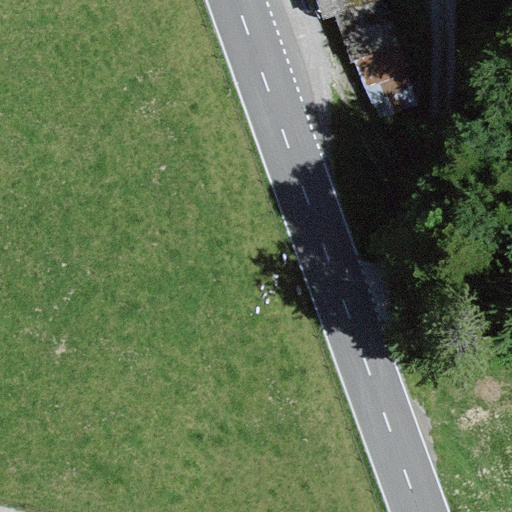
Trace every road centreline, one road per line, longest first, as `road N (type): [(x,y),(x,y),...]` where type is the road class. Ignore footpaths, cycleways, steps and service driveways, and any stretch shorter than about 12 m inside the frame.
road 1 (secondary): [(236,0),(419,511)]
road 2 (track): [(361,349),(432,192),(444,141),(444,0)]
